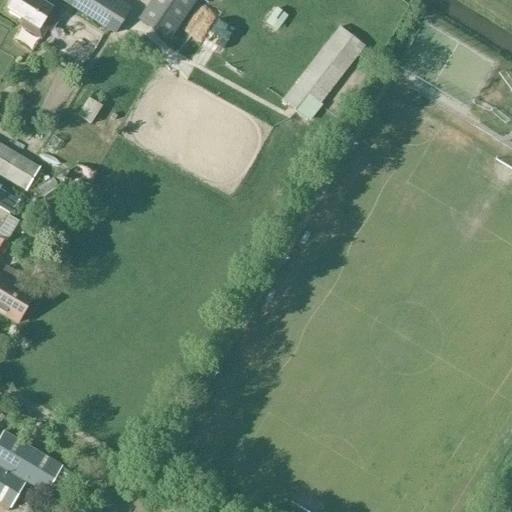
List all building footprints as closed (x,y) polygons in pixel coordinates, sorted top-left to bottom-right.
[(60,17),(33,0),(14,0),(8,11),(25,22),(21,28),(40,40),(48,28),(52,30),(60,17)] [(108,0),(63,0),(62,2),(109,33),(124,9),(108,0)] [(151,0),(137,21),(168,42),(196,0),(151,0)] [(282,26),(293,11),(281,2),(270,17),(282,26)] [(365,48),(351,38),(338,28),(280,102),(307,122),(365,48)] [(101,107),(88,99),(77,117),(90,125),(101,107)] [(0,145),(0,177),(25,193),(39,168),(0,145)] [(46,167),(36,183),(56,195),(66,179),(46,167)] [(0,211),(0,212),(10,195),(0,189),(0,211)] [(0,261),(8,248),(0,242),(0,261)] [(5,267),(0,275),(0,314),(16,324),(32,297),(13,286),(19,276),(5,267)] [(4,432),(2,435),(0,437),(0,501),(11,508),(27,481),(47,493),(46,496),(57,502),(73,475),(62,468),(63,467),(4,432)]
